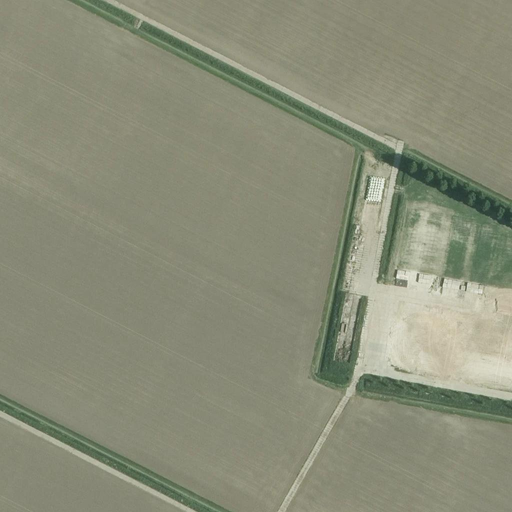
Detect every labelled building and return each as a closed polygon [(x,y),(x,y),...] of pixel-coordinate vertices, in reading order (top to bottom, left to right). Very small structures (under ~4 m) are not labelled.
[(436,219),(427,218),(426,243),(435,243),(436,219)] [(470,245),(489,248),(491,235),(484,234),(485,228),(473,226),(470,245)] [(490,289),(487,311),(500,313),(502,302),(511,303),(511,296),(511,288),(501,287),(500,291),(490,289)] [(391,364),(511,385),(511,324),(402,304),(391,364)] [(474,392),(480,390),(476,380),(470,383),(474,392)]
